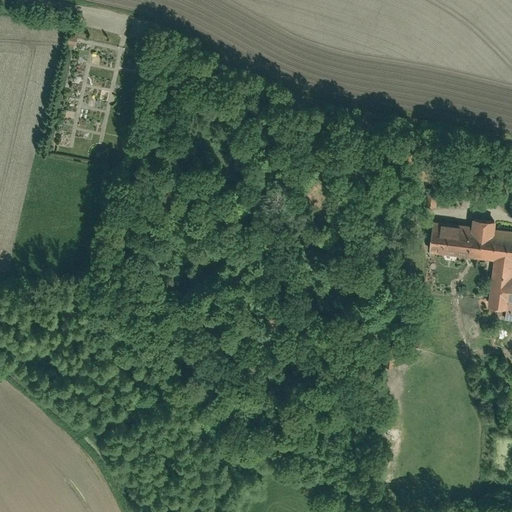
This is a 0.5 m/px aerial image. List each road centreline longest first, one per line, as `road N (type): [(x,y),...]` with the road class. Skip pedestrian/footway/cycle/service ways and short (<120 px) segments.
road 1 (track): [(511,138),(298,94),(158,25)]
road 2 (unclassified): [(40,0),(158,25)]
